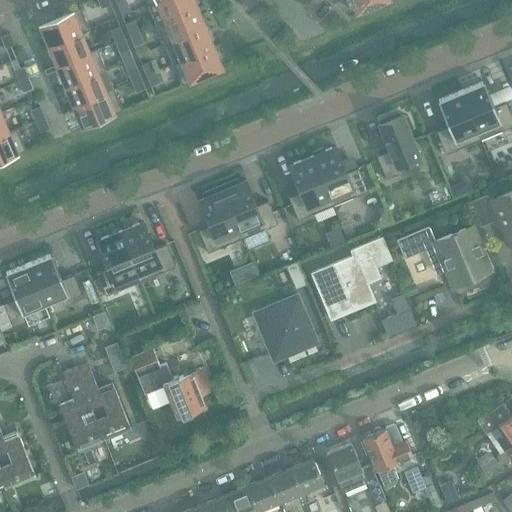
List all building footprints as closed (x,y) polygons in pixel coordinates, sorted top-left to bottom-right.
[(155,0),(154,1),(147,3),(156,24),(163,21),(198,7),(194,0),(155,0)] [(349,0),(355,13),(385,0),(349,0)] [(38,24),(47,46),(89,28),(80,7),(38,24)] [(163,21),(156,24),(164,44),(206,26),(198,7),(163,21)] [(134,20),(124,24),(129,35),(138,31),(134,20)] [(119,26),(110,30),(114,41),(123,37),(119,26)] [(206,26),(164,44),(172,63),(172,64),(214,46),(206,26)] [(47,46),(55,66),(97,48),(97,47),(89,51),(81,32),(89,29),(89,28),(47,46)] [(138,31),(129,35),(134,46),(143,42),(138,31)] [(14,43),(9,32),(0,36),(5,47),(14,43)] [(123,37),(114,41),(119,52),(128,48),(123,37)] [(214,46),(172,64),(181,85),(223,67),(214,46)] [(55,66),(63,85),(105,68),(97,48),(55,66)] [(141,64),(145,75),(154,71),(150,60),(141,64)] [(14,69),(19,80),(27,77),(23,66),(14,69)] [(127,70),(131,81),(140,77),(135,66),(127,70)] [(63,85),(72,105),(113,88),(113,87),(106,90),(98,72),(105,69),(105,68),(63,85)] [(154,71),(145,75),(150,86),(159,82),(154,71)] [(27,77),(19,80),(23,92),(32,88),(27,77)] [(140,77),(131,81),(135,92),(145,88),(140,77)] [(483,80),(460,90),(480,139),(511,125),(511,117),(505,101),(493,106),(483,80)] [(113,88),(72,105),(80,126),(122,109),(113,88)] [(447,125),(435,130),(445,153),(480,139),(460,90),(436,99),(447,125)] [(31,109),(35,120),(44,117),(39,106),(31,109)] [(0,111),(0,134),(16,128),(16,127),(9,130),(1,111),(0,111)] [(388,149),(376,155),(385,178),(399,172),(396,165),(419,155),(408,129),(412,127),(407,115),(403,116),(402,114),(399,115),(397,111),(380,119),(381,122),(378,124),(388,149)] [(44,117),(35,120),(40,131),(49,128),(44,117)] [(16,128),(0,134),(0,159),(25,149),(16,128)] [(314,155),(312,155),(332,205),(367,190),(357,167),(346,171),(335,146),(324,150),(322,147),(312,151),(314,155)] [(299,191),(288,196),(297,219),(332,205),(312,155),(289,165),(299,191)] [(237,178),(220,185),(242,237),(277,223),(267,200),(255,205),(245,179),(239,181),(237,178)] [(209,223),(197,228),(206,252),(242,237),(220,185),(203,192),(204,195),(198,198),(209,223)] [(445,186),(428,194),(432,204),(450,197),(445,186)] [(511,189),(488,200),(486,194),(469,201),(479,226),(495,219),(506,246),(511,243),(511,189)] [(379,208),(372,225),(374,230),(391,222),(384,206),(379,208)] [(143,221),(119,231),(140,280),(175,266),(166,242),(154,247),(143,221)] [(435,274),(443,270),(450,287),(492,270),(473,225),(435,240),(429,225),(395,239),(403,258),(425,249),(435,274)] [(107,266),(95,271),(105,295),(140,280),(119,231),(96,240),(107,266)] [(382,237),(365,244),(349,250),(351,255),(311,272),(330,317),(372,300),(365,282),(378,277),(374,266),(390,259),(382,237)] [(50,252),(27,262),(43,300),(64,291),(67,299),(80,293),(70,267),(58,272),(50,252)] [(251,261),(229,271),(234,285),(256,275),(251,261)] [(27,262),(3,273),(11,291),(1,296),(11,321),(24,317),(21,309),(43,300),(27,262)] [(297,263),(287,267),(296,288),(306,284),(297,263)] [(413,283),(405,286),(408,295),(417,292),(413,283)] [(254,314),(240,320),(247,338),(253,336),(261,354),(270,350),(271,354),(272,354),(279,356),(279,357),(316,342),(296,294),(254,312),(254,314)] [(409,307),(380,319),(387,334),(415,323),(409,307)] [(104,311),(92,315),(97,329),(109,324),(104,311)] [(0,330),(0,331),(12,326),(7,314),(0,316),(0,330)] [(116,341),(103,346),(113,371),(126,366),(116,341)] [(128,357),(136,376),(144,394),(162,387),(175,418),(205,406),(200,394),(206,392),(203,383),(208,381),(202,367),(171,379),(165,363),(159,366),(151,347),(128,357)] [(86,362),(73,368),(103,439),(129,428),(109,381),(96,387),(86,362)] [(77,449),(103,439),(73,368),(61,373),(71,397),(58,403),(77,449)] [(502,402),(476,419),(482,429),(486,434),(489,431),(496,440),(501,437),(507,447),(511,443),(511,414),(511,415),(502,402)] [(384,428),(362,437),(376,470),(376,469),(384,488),(392,485),(394,483),(395,481),(396,479),(397,476),(396,474),(392,463),(412,455),(406,440),(392,445),(384,428)] [(0,432),(0,468),(7,486),(34,475),(14,429),(1,434),(0,432)] [(350,442),(326,452),(342,492),(367,482),(377,504),(385,500),(370,464),(361,468),(350,442)] [(488,450),(475,459),(479,466),(493,457),(488,450)] [(39,470),(48,466),(43,453),(33,457),(39,470)] [(493,457),(479,466),(484,473),(498,464),(493,457)] [(313,458),(290,467),(300,491),(323,482),(322,481),(314,461),(313,458)] [(320,459),(314,461),(322,481),(328,478),(329,478),(321,458),(320,459)] [(410,490),(423,485),(414,465),(402,470),(410,490)] [(290,467),(268,476),(278,500),(300,491),(290,467)] [(83,471),(71,476),(76,487),(87,483),(83,471)] [(428,473),(421,476),(425,486),(432,483),(428,473)] [(268,476),(246,486),(256,510),(278,500),(268,476)] [(425,486),(424,487),(433,508),(441,505),(432,483),(425,486)] [(246,486),(223,495),(230,511),(255,511),(255,510),(256,510),(246,486)] [(511,491),(503,498),(501,499),(506,506),(511,502),(511,491)] [(15,501),(19,511),(23,511),(41,504),(40,503),(35,492),(15,501)] [(492,492),(477,498),(480,506),(495,500),(492,492)] [(230,511),(223,495),(201,504),(204,511),(230,511)] [(466,511),(480,506),(477,498),(463,504),(466,511)]
